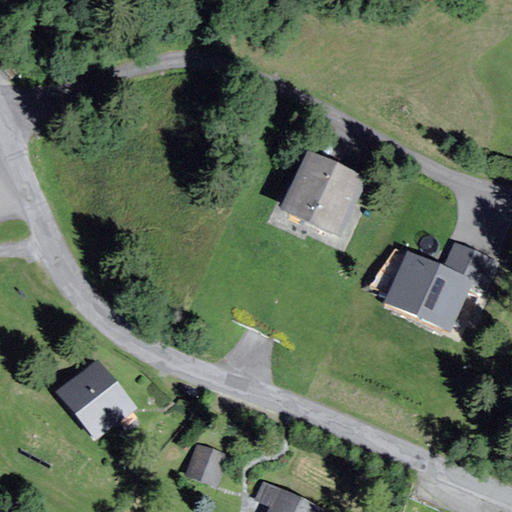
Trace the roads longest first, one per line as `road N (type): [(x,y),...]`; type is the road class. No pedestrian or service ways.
road 1 (unclassified): [(511,507),(389,447),(176,363),(110,325),(46,237),(0,130)]
road 2 (residential): [(0,121),(117,74),(208,60),(237,67),(439,172),(511,193)]
